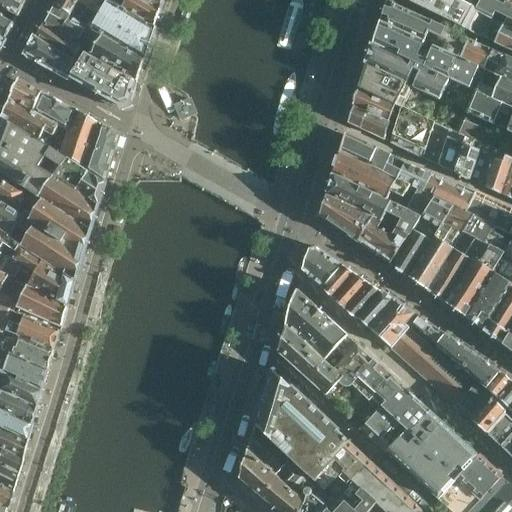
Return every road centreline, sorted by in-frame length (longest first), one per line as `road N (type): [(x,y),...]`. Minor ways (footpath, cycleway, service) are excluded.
road 1 (residential): [(133,129),(22,511)]
road 2 (residential): [(286,215),(511,368)]
road 3 (unclassified): [(211,472),(286,215)]
road 4 (unclassified): [(286,215),(356,0)]
road 5 (residential): [(268,206),(133,129)]
road 6 (residential): [(0,61),(133,129)]
road 7 (residential): [(177,0),(133,129)]
